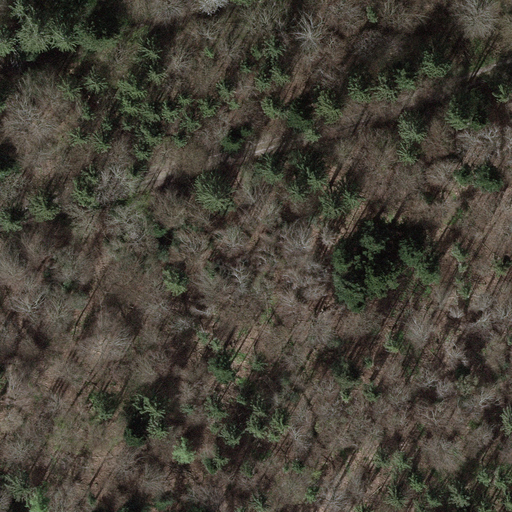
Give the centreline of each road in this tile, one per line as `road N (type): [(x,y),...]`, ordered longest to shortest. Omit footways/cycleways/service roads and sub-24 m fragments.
road 1 (track): [(0,222),(511,73)]
road 2 (track): [(210,0),(0,67)]
